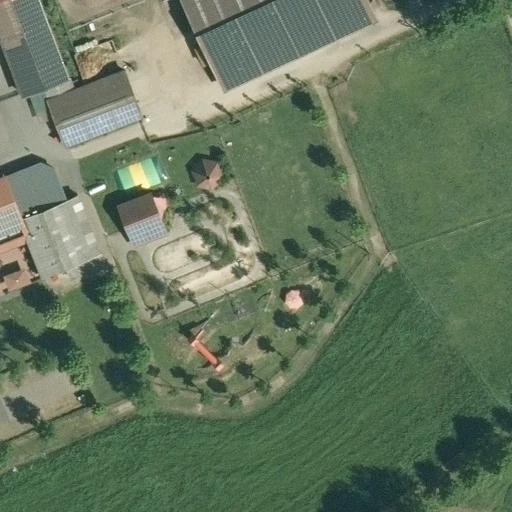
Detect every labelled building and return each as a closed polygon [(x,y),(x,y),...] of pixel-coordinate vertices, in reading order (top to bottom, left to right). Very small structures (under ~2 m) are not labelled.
[(39,0),(0,0),(0,30),(24,94),(44,86),(69,76),(39,0)] [(239,0),(201,16),(228,79),(362,23),(352,0),(239,0)] [(125,70),(74,90),(69,76),(44,86),(66,144),(142,115),(125,70)] [(218,163),(204,160),(194,171),(199,185),(213,188),(223,177),(218,163)] [(0,248),(29,237),(10,190),(11,190),(4,172),(0,173),(0,248)] [(79,194),(52,205),(41,178),(11,190),(10,190),(29,237),(44,275),(67,266),(101,252),(79,194)] [(152,194),(121,206),(132,235),(164,223),(152,194)] [(101,252),(67,266),(72,277),(106,264),(101,252)]
